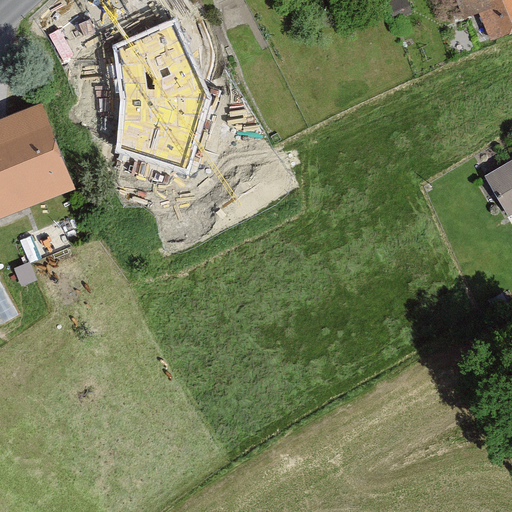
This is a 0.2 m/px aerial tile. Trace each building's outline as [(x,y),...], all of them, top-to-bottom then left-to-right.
[(393,23),(411,15),(403,0),(394,0),(384,5),(393,23)] [(511,34),(511,0),(453,0),(462,21),(478,15),(489,43),(511,34)] [(176,21),(114,46),(122,98),(118,149),(188,172),(210,98),(176,21)] [(0,119),(0,218),(73,190),(39,104),(0,119)] [(511,217),(511,162),(483,180),(507,220),(511,217)]
